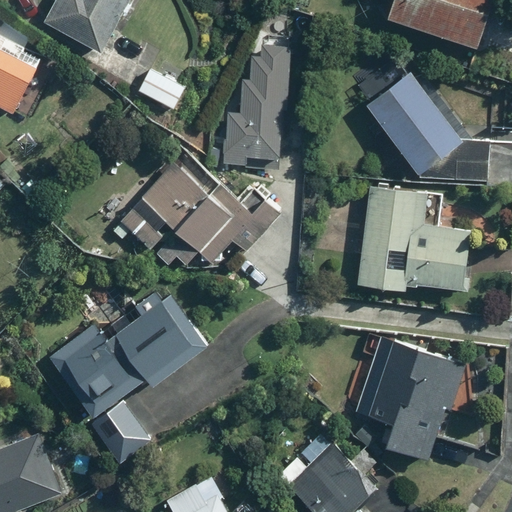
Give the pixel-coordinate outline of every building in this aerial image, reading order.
[(55,0),(45,20),(105,52),(133,0),(55,0)] [(494,0),(396,0),(391,17),(479,46),(494,0)] [(245,78),(243,114),(229,114),(226,162),(248,163),(248,155),(281,157),(284,108),(289,108),(293,45),(264,43),(264,54),(254,53),(253,79),(245,78)] [(42,69),(0,46),(0,107),(17,116),(42,69)] [(461,139),(411,71),(369,102),(419,170),(461,139)] [(186,88),(153,73),(143,96),(176,111),(186,88)] [(254,212),(201,165),(192,176),(176,161),(122,219),(171,263),(179,254),(187,262),(200,248),(213,260),(235,236),(250,250),(284,213),(267,198),(254,212)] [(430,192),(370,185),(359,284),(407,289),(408,282),(465,288),(471,229),(427,224),(430,192)] [(96,323),(50,358),(91,412),(87,415),(122,461),(153,437),(122,396),(148,377),(155,386),(211,344),(173,293),(164,299),(157,290),(136,305),(144,315),(121,332),(110,341),(96,323)] [(366,414),(394,424),(386,445),(431,461),(466,363),(394,337),(366,414)] [(0,511),(10,511),(65,491),(44,432),(0,448),(0,511)] [(336,439),(291,485),(316,509),(313,511),(351,511),(381,482),(336,439)] [(230,511),(213,476),(163,501),(168,511),(230,511)]
